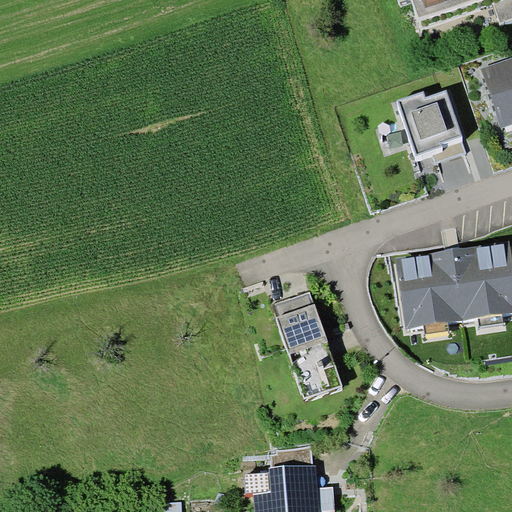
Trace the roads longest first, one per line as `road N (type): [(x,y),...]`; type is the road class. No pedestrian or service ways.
road 1 (residential): [(336,245),(363,321),(394,365),(443,392),(511,393)]
road 2 (residential): [(511,186),(336,245)]
